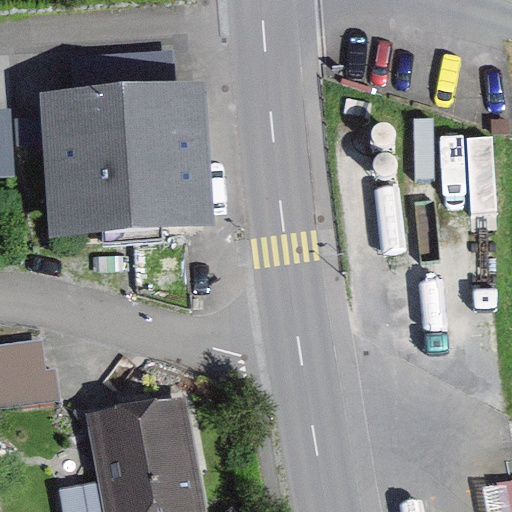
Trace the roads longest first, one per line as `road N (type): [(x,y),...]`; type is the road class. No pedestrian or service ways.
road 1 (secondary): [(256,0),(263,125),(301,389)]
road 2 (residential): [(0,307),(132,335),(301,389)]
road 3 (secondary): [(301,389),(326,511)]
